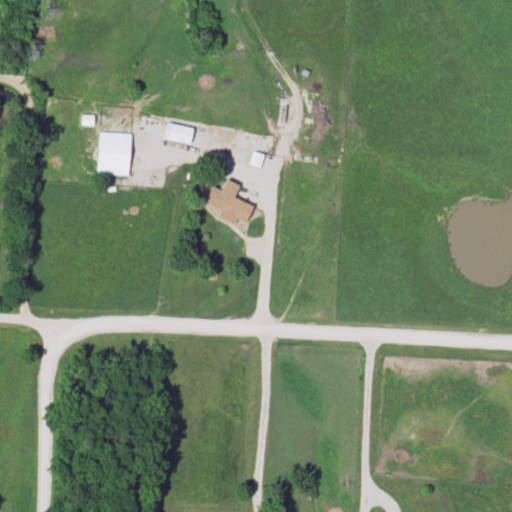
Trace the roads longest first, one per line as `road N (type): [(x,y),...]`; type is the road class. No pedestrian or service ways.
road 1 (residential): [(73,328),(511,342)]
road 2 (residential): [(41,511),(46,360),(73,328)]
